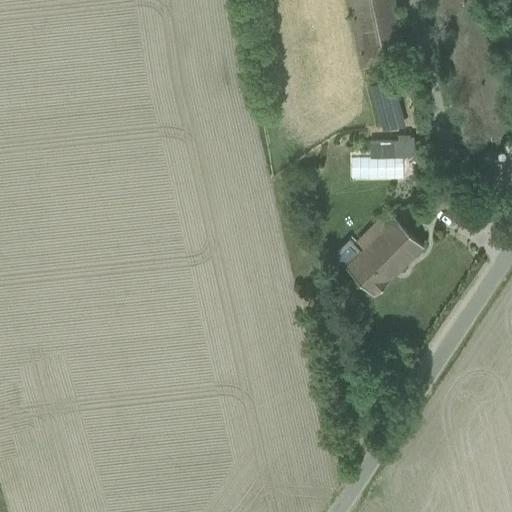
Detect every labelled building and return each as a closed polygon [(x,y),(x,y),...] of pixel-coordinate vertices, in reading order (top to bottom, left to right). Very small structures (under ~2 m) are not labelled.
[(407,59),(394,0),(345,0),(360,68),(407,59)] [(432,0),(466,152),(488,147),(489,151),(495,150),(494,146),(511,141),(511,116),(487,0),(432,0)] [(405,157),(413,149),(413,140),(369,141),(369,157),(405,157)] [(409,197),(427,219),(453,197),(436,176),(409,197)] [(373,295),(422,245),(387,209),(354,241),(361,247),(343,266),(373,295)]
